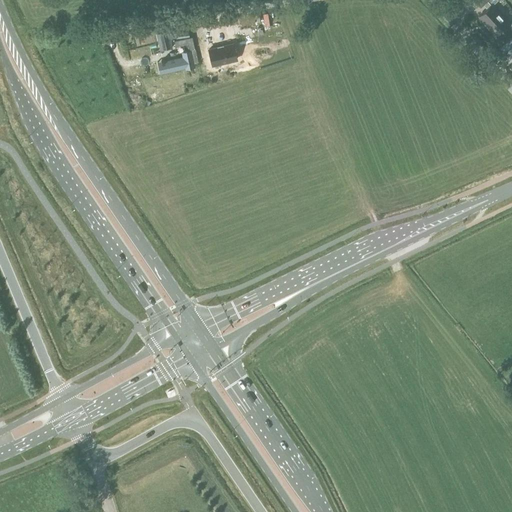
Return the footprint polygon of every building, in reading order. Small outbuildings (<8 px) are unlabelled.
[(479,16),(496,34),(508,23),(487,0),(475,0),(481,6),(483,4),(487,8),(479,16)] [(200,22),(190,24),(196,49),(206,47),(200,22)] [(189,37),(187,24),(175,26),(177,39),(189,37)] [(172,47),(168,31),(156,34),(160,50),(172,47)] [(188,43),(189,50),(190,50),(191,50),(195,49),(194,42),(192,36),(175,39),(176,45),(188,43)] [(217,47),(209,49),(212,65),(237,59),(233,44),(223,46),(223,45),(217,46),(217,47)] [(183,56),(162,61),(163,64),(165,73),(177,70),(185,68),(194,66),(193,62),(191,50),(190,50),(189,50),(182,52),(183,56)] [(123,115),(79,129),(87,155),(131,142),(123,115)] [(125,164),(129,175),(144,169),(136,147),(129,150),(128,146),(120,149),(126,163),(125,164)] [(101,175),(109,173),(104,159),(97,161),(101,175)]
